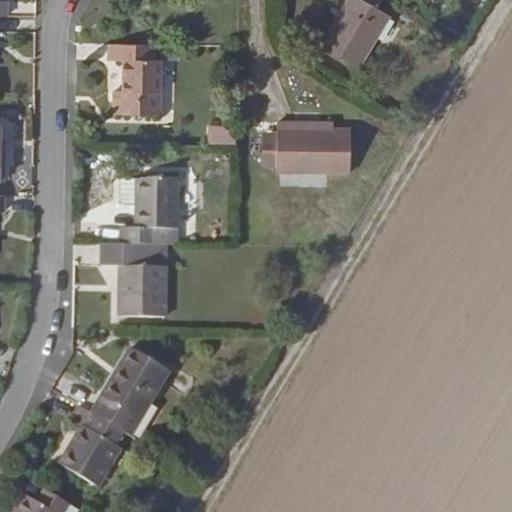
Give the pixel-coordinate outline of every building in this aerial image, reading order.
[(351,0),(353,1),(321,54),(360,78),(392,23),(380,16),(386,5),(377,0),(351,0)] [(162,123),(163,68),(153,67),(154,53),(108,52),(107,71),(122,72),(121,98),(113,98),(113,122),(162,123)] [(295,133),(277,128),(277,138),(276,173),(276,177),(350,177),(350,133),(333,133),(295,133)] [(209,136),(209,153),(236,153),(236,136),(209,136)] [(277,138),(261,139),(261,173),(276,173),(277,138)] [(167,326),(170,253),(160,253),(160,235),(176,236),(176,184),(135,184),(135,208),(134,233),(120,233),(119,253),(102,253),(102,274),(121,274),(120,324),(167,326)] [(123,208),(135,208),(135,184),(119,184),(119,203),(123,208)] [(131,444),(132,445),(173,377),(132,352),(119,374),(124,377),(106,407),(101,403),(90,420),(80,414),(67,436),(78,443),(52,485),(92,509),(131,444)] [(66,511),(45,499),(38,509),(26,502),(19,511),(66,511)]
